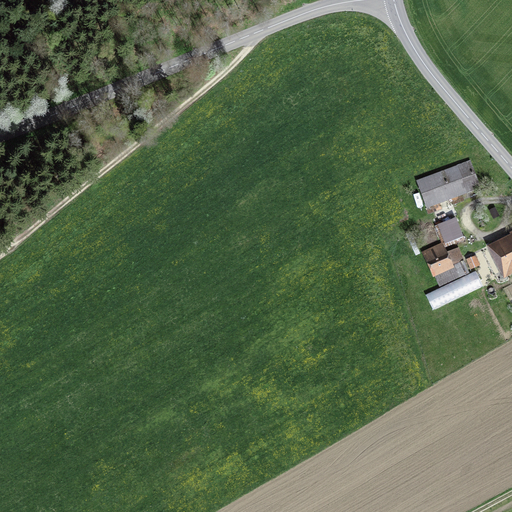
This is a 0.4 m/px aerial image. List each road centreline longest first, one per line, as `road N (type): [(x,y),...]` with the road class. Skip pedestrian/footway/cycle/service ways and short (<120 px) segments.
road 1 (tertiary): [(364,0),(303,13),(0,135)]
road 2 (track): [(260,30),(218,78),(0,254)]
road 3 (secondary): [(511,168),(434,78),(393,0)]
